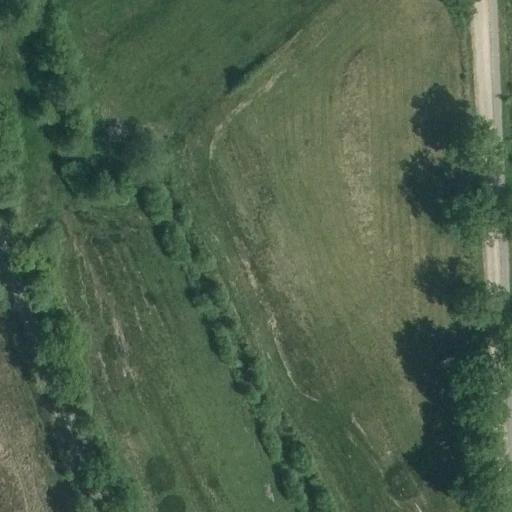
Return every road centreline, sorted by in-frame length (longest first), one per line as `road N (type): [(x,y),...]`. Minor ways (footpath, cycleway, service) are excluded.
road 1 (track): [(502,511),(476,0)]
road 2 (track): [(106,511),(0,269)]
